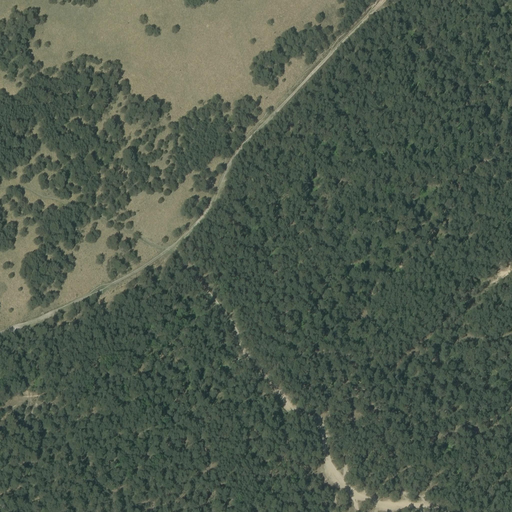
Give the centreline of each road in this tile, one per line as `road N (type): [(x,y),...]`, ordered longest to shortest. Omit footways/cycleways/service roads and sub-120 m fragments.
road 1 (track): [(374,502),(338,483),(317,421),(280,398),(169,249)]
road 2 (track): [(169,249),(203,218),(241,149),(383,0)]
road 3 (track): [(0,335),(60,312),(169,249)]
